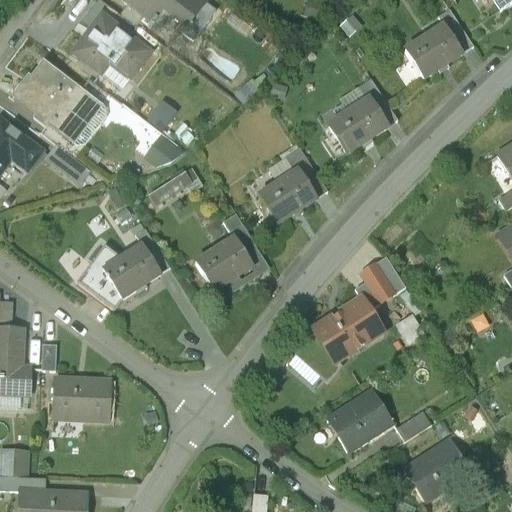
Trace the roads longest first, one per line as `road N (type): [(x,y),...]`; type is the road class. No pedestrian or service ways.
road 1 (residential): [(511,66),(334,242),(201,419)]
road 2 (residential): [(201,419),(0,265)]
road 3 (residential): [(338,511),(201,419)]
